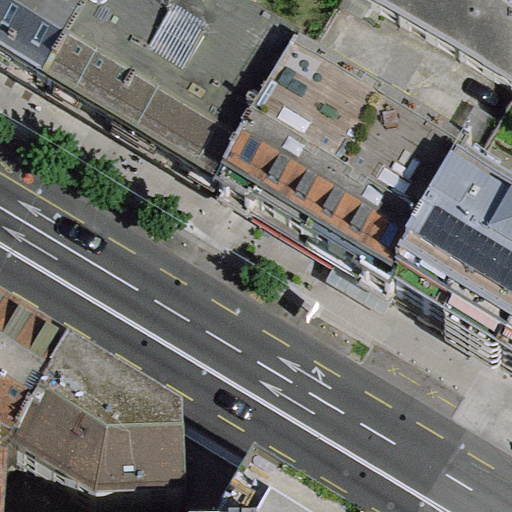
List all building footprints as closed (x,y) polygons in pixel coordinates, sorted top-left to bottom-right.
[(0,0),(0,70),(51,101),(111,0),(0,0)] [(184,0),(183,4),(176,0),(111,0),(51,101),(224,204),(297,82),(302,74),(248,42),(259,21),(220,0),(184,0)] [(511,0),(355,0),(511,91),(511,0)] [(469,186),(297,82),(224,204),(398,307),(469,186)] [(511,212),(469,186),(398,307),(511,373),(511,212)] [(20,470),(70,378),(0,336),(0,450),(18,460),(20,470)] [(185,511),(184,448),(70,378),(20,470),(91,511),(185,511)] [(242,511),(257,488),(184,448),(185,511),(242,511)] [(295,511),(257,488),(242,511),(295,511)]
